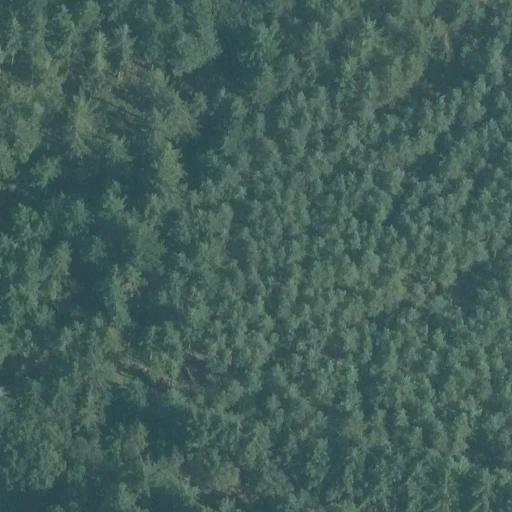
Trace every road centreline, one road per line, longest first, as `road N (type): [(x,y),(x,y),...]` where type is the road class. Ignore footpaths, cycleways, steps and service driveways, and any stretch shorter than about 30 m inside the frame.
road 1 (track): [(242,0),(92,511)]
road 2 (track): [(0,455),(241,511)]
